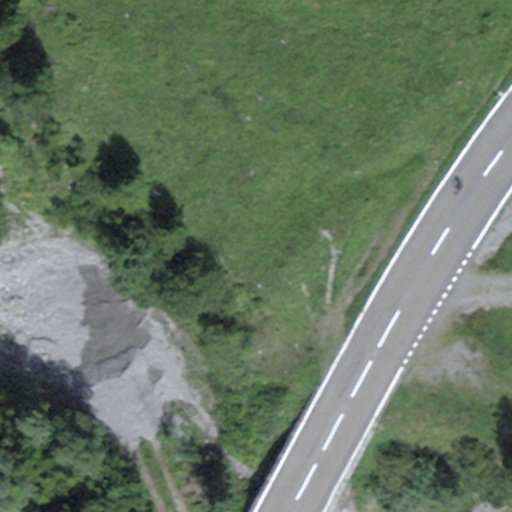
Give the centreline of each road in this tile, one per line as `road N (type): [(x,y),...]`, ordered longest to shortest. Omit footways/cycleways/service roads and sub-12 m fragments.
road 1 (primary): [(511,140),(413,286),(290,511)]
road 2 (track): [(163,511),(105,374)]
